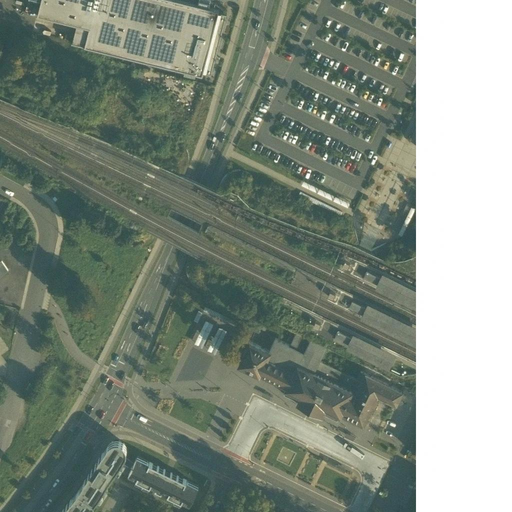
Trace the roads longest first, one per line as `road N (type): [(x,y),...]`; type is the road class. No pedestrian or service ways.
road 1 (secondary): [(107,403),(240,83),(264,0)]
road 2 (residential): [(260,414),(378,468),(357,511)]
road 3 (tertiary): [(107,403),(229,468)]
road 4 (secondary): [(25,511),(107,403)]
road 5 (residential): [(0,183),(43,214),(48,239),(35,292)]
